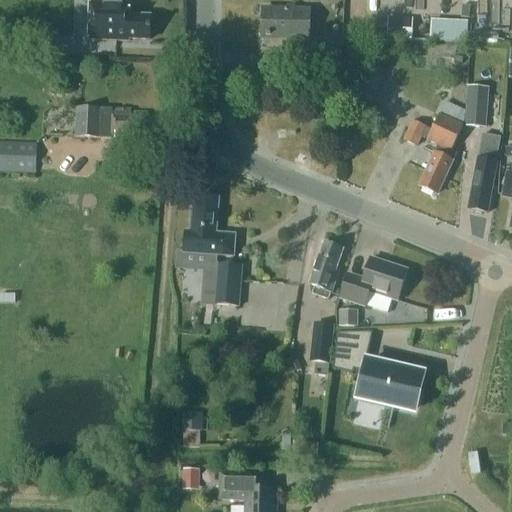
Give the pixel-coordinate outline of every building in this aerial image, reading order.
[(90,1),(88,40),(129,42),(129,39),(150,40),(151,17),(130,16),(130,2),(90,1)] [(262,39),(309,41),(310,11),(262,10),(262,39)] [(392,18),(393,39),(417,38),(416,17),(392,18)] [(470,42),(471,20),(435,19),(434,41),(470,42)] [(359,39),(369,29),(361,20),(351,31),(359,39)] [(308,69),(338,70),(338,55),(308,55),(308,69)] [(352,101),(377,106),(383,69),(359,65),(352,101)] [(488,89),(469,87),(466,127),(486,128),(488,89)] [(78,112),(77,138),(100,139),(100,136),(111,136),(111,140),(137,140),(137,136),(146,136),(147,114),(103,113),(103,112),(78,112)] [(439,116),(432,130),(426,127),(426,129),(412,122),(403,141),(416,147),(421,138),(427,141),(438,146),(434,153),(425,172),(427,173),(420,188),(436,196),(443,181),(445,181),(453,163),(456,155),(451,153),(463,127),(439,116)] [(474,181),(468,210),(487,214),(493,185),(491,184),(495,162),(497,153),(499,139),(483,136),(477,169),(474,181)] [(0,172),(36,174),(37,144),(0,142),(0,172)] [(511,175),(507,174),(506,178),(502,198),(511,199),(511,220),(510,230),(511,230),(511,175)] [(185,253),(234,258),(235,236),(216,234),(219,200),(195,197),(192,232),(187,232),(185,253)] [(335,272),(342,250),(324,244),(314,274),(310,286),(315,288),(313,296),(328,301),(330,294),(338,273),(335,272)] [(397,303),(407,272),(370,259),(363,280),(347,275),(339,299),(363,307),(368,293),(397,303)] [(242,267),(217,264),(214,305),(239,308),(242,267)] [(279,330),(289,330),(291,284),(247,282),(246,306),(265,307),(264,324),(279,325),(279,330)] [(341,312),(341,328),(354,328),(355,312),(341,312)] [(316,364),(315,376),(328,378),(329,366),(330,366),(334,326),(320,325),(316,364)] [(373,333),(337,334),(333,370),(353,375),(354,371),(364,373),(358,399),(415,412),(423,376),(366,363),(373,333)] [(184,433),(200,433),(201,419),(185,419),(184,433)] [(502,436),(511,436),(511,424),(503,424),(502,436)] [(294,444),(293,453),(317,455),(318,446),(294,444)] [(200,484),(200,471),(184,471),(184,483),(200,484)] [(263,476),(248,476),(220,475),(219,501),(245,502),(244,511),(274,511),(275,505),(277,505),(277,491),(263,491),(263,476)]
